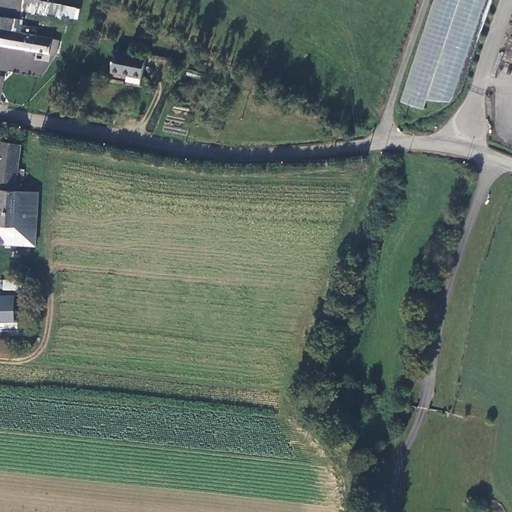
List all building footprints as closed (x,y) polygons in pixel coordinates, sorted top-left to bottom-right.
[(80,7),(39,0),(24,0),(22,10),(56,17),(55,22),(77,26),(80,7)] [(483,0),(431,0),(402,103),(423,109),(426,98),(453,106),(483,0)] [(4,19),(2,32),(21,35),(23,27),(23,22),(4,19)] [(511,25),(501,59),(511,62),(511,25)] [(36,29),(23,27),(21,35),(35,37),(36,29)] [(0,46),(34,51),(36,37),(35,37),(21,35),(2,32),(0,31),(0,46)] [(36,37),(34,51),(57,55),(60,41),(36,37)] [(114,73),(143,78),(147,59),(117,53),(114,73)] [(0,243),(36,245),(39,193),(21,192),(21,183),(24,182),(24,170),(19,169),(22,147),(2,143),(0,160),(0,182),(2,183),(0,207),(0,243)] [(19,296),(0,296),(0,319),(19,319),(19,296)]
